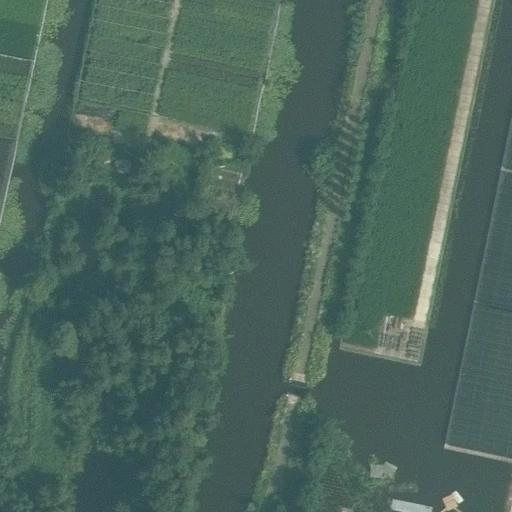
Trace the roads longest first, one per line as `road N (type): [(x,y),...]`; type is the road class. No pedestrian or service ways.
road 1 (track): [(104,511),(112,474),(48,378),(60,320),(100,282),(153,118),(178,0)]
road 2 (track): [(261,511),(279,466),(369,0)]
